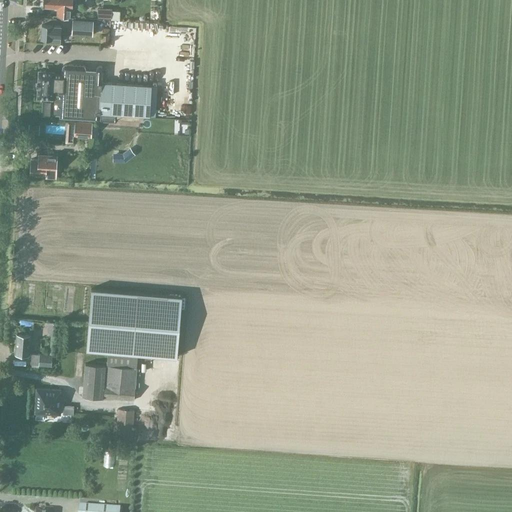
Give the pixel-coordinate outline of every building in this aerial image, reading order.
[(43,0),(43,7),(58,8),(57,16),(70,17),(71,9),(73,9),(73,7),(76,5),(76,0),(43,0)] [(98,8),(97,17),(111,18),(111,8),(98,8)] [(72,34),(93,35),(93,20),(73,19),(72,34)] [(44,38),(44,42),(60,43),(60,39),(60,33),(61,25),(53,25),(42,24),(41,38),(44,38)] [(84,66),(83,65),(82,65),(68,64),(66,64),(64,64),(63,66),(62,68),(62,70),(61,76),(60,94),(52,94),(52,99),(51,111),(51,112),(52,113),(53,114),(54,114),(59,115),(59,117),(99,120),(100,112),(155,115),(157,85),(105,82),(101,82),(102,66),(100,65),(99,66),(98,66),(97,67),(96,68),(96,69),(86,69),(86,68),(85,67),(84,66)] [(60,94),(61,76),(53,76),(53,72),(38,71),(37,98),(38,98),(52,99),(52,94),(60,94)] [(75,122),(74,136),(91,137),(92,123),(75,122)] [(135,154),(132,149),(123,156),(113,155),(113,161),(125,162),(135,154)] [(31,158),(30,165),(30,175),(46,175),(46,178),(56,178),(58,154),(39,153),(38,159),(31,158)] [(85,352),(108,354),(108,353),(137,355),(137,356),(175,360),(180,299),(90,291),(85,352)] [(30,335),(16,334),(16,347),(15,347),(14,350),(15,351),(15,353),(29,354),(30,335)] [(83,396),(133,400),(136,368),(137,356),(137,355),(108,353),(108,354),(107,363),(97,362),(97,365),(85,364),(83,396)] [(31,364),(51,365),(52,355),(31,354),(31,364)] [(37,388),(35,413),(60,414),(61,396),(60,396),(60,389),(37,388)] [(63,405),(63,413),(73,414),(74,405),(63,405)] [(118,409),(115,439),(131,440),(133,410),(118,409)]
